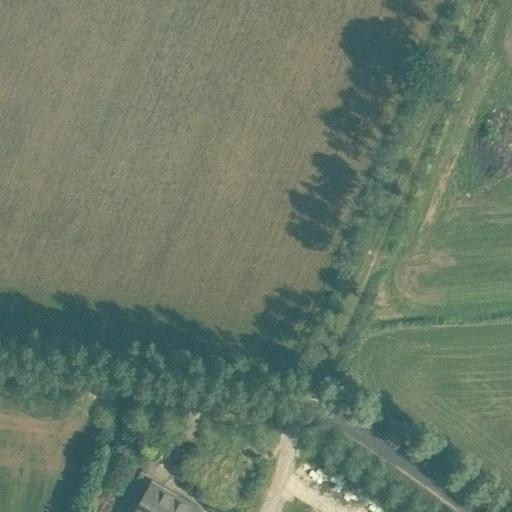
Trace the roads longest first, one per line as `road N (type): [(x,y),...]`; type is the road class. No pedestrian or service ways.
road 1 (unclassified): [(474,511),(396,455),(304,408),(0,363)]
road 2 (track): [(304,408),(480,0)]
